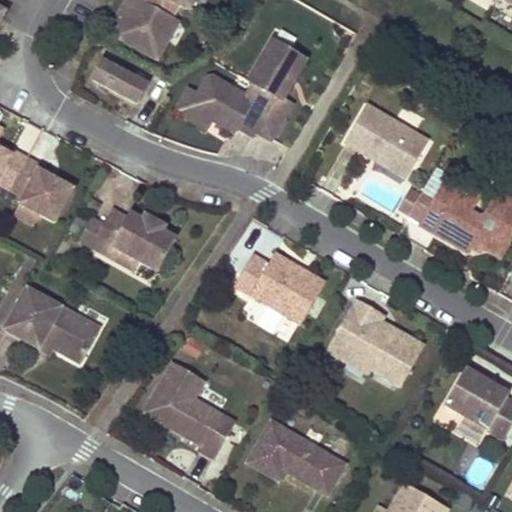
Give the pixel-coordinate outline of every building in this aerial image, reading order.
[(133,0),(114,36),(156,59),(176,21),(157,10),(162,0),(133,0)] [(168,0),(186,9),(191,0),(168,0)] [(281,101),(304,62),(271,42),(259,64),(258,64),(247,81),(252,84),(274,97),(253,131),(254,131),(270,141),(290,106),(281,101)] [(145,87),(101,63),(91,80),(135,104),(145,87)] [(189,92),(186,93),(174,112),(204,130),(210,120),(232,133),(236,127),(251,136),(254,131),(253,131),(274,97),(252,84),(245,97),(211,78),(205,79),(195,95),(189,92)] [(364,107),(351,130),(344,143),(381,165),(384,161),(390,164),(387,169),(405,179),(412,166),(426,143),(364,107)] [(0,150),(9,155),(11,151),(0,144),(0,150)] [(0,185),(9,190),(25,159),(11,151),(9,155),(0,150),(0,185)] [(40,167),(25,159),(9,190),(22,198),(18,205),(38,215),(53,223),(71,190),(55,181),(38,171),(40,167)] [(384,161),(381,165),(387,169),(390,164),(384,161)] [(58,177),(40,167),(38,171),(55,181),(58,177)] [(484,216),(477,218),(466,212),(471,204),(457,195),(463,184),(448,176),(433,201),(419,225),(465,252),(467,248),(471,241),(487,250),(499,257),(511,233),(511,195),(500,188),(484,216)] [(477,193),(463,184),(457,195),(471,204),(477,193)] [(511,195),(511,184),(500,188),(511,195)] [(418,199),(409,193),(399,212),(407,217),(418,199)] [(433,201),(420,194),(418,199),(407,217),(407,218),(419,225),(433,201)] [(33,226),(38,215),(18,205),(13,215),(33,226)] [(103,226),(90,248),(106,257),(111,248),(138,262),(157,273),(175,240),(162,233),(164,228),(144,216),(141,221),(128,214),(126,218),(111,210),(103,226)] [(79,242),(90,248),(103,226),(91,220),(79,242)] [(467,248),(476,253),(487,250),(471,241),(467,248)] [(111,248),(106,257),(133,271),(138,262),(111,248)] [(295,270),(297,267),(274,253),(267,264),(251,255),(232,287),(299,326),(324,282),(305,271),(303,275),(295,270)] [(33,260),(27,256),(0,305),(0,328),(3,330),(25,290),(19,286),(33,260)] [(305,271),(297,267),(295,270),(303,275),(305,271)] [(97,329),(25,290),(3,330),(37,348),(41,342),(52,348),(79,363),(97,329)] [(325,352),(344,363),(357,359),(370,367),(369,370),(399,387),(422,346),(397,332),(393,339),(376,330),(380,322),(383,317),(354,301),(325,352)] [(393,339),(397,332),(380,322),(376,330),(393,339)] [(197,365),(206,347),(186,337),(177,355),(197,365)] [(41,342),(37,348),(49,355),(52,348),(41,342)] [(366,375),(369,370),(370,367),(357,359),(344,363),(366,375)] [(212,460),(234,423),(193,400),(204,382),(171,363),(142,413),(160,424),(163,419),(171,424),(168,428),(198,446),(196,451),(212,460)] [(223,383),(244,389),(248,376),(228,369),(223,383)] [(442,406),(502,440),(511,423),(511,402),(505,399),(507,394),(487,382),(484,387),(479,384),(482,380),(464,369),(442,406)] [(160,424),(168,428),(171,424),(163,419),(160,424)] [(344,465),(270,422),(246,463),(277,481),(283,471),(285,466),(290,469),(288,474),(326,495),(344,465)] [(476,457),(465,479),(485,489),(495,467),(476,457)] [(444,511),(446,509),(402,484),(386,511),(444,511)]
